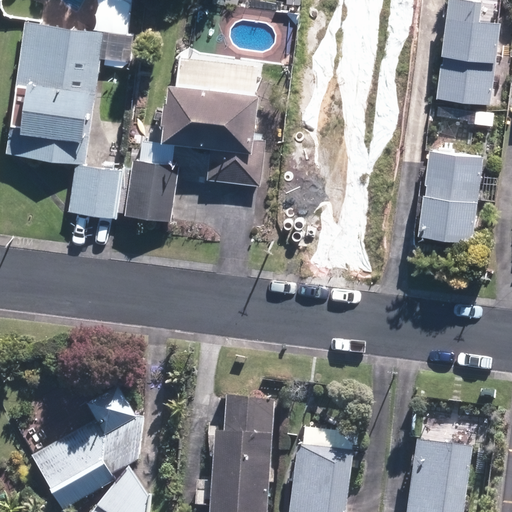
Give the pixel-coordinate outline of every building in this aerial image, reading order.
[(95,0),(94,29),(130,31),(131,0),(95,0)] [(448,0),(436,98),(489,105),(502,0),(448,0)] [(101,63),(104,31),(25,21),(12,126),(9,126),(6,153),(89,163),(101,63)] [(296,121),(309,153),(305,155),(328,207),(389,178),(398,89),(400,76),(406,77),(412,35),(333,23),(329,51),(298,46),(291,93),(339,100),(339,104),(296,121)] [(104,31),(101,63),(130,67),(134,34),(104,31)] [(137,159),(173,164),(176,141),(208,143),(206,180),(262,184),(265,137),(256,137),(259,91),(165,85),(163,124),(142,122),(137,159)] [(424,194),(477,200),(481,154),(429,149),(424,194)] [(122,169),(117,212),(128,214),(128,216),(173,222),(180,165),(173,164),(137,159),(135,159),(134,166),(123,165),(122,169)] [(117,212),(122,169),(75,164),(70,210),(117,216),(117,212)] [(477,200),(424,194),(420,234),(472,240),(477,200)] [(19,430),(34,456),(31,457),(61,508),(83,496),(93,503),(85,511),(153,511),(158,503),(120,468),(138,457),(143,418),(136,416),(117,384),(83,404),(70,382),(28,407),(32,415),(19,430)] [(192,507),(209,507),(208,511),(266,511),(272,401),(224,398),(223,430),(213,429),(210,480),(194,479),(192,507)] [(343,511),(345,494),(353,494),(357,439),(349,439),(350,428),(301,425),(300,446),(293,445),(288,511),(343,511)] [(466,511),(473,448),(414,442),(406,511),(466,511)]
